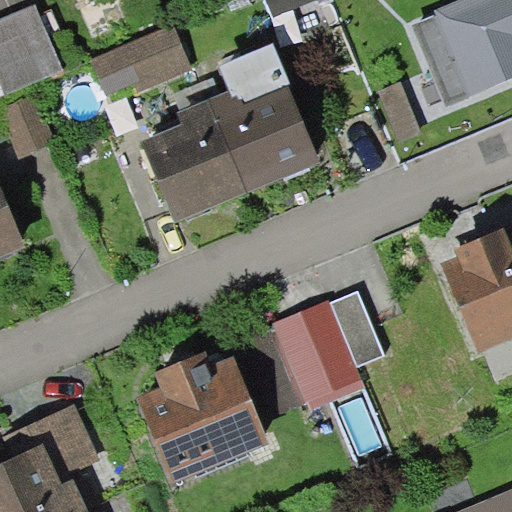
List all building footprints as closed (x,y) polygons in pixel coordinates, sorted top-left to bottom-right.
[(266,0),(273,16),(313,0),(266,0)] [(413,24),(447,105),(511,78),(511,0),(455,0),(435,8),(437,15),(413,24)] [(37,3),(0,18),(0,82),(4,93),(64,68),(37,3)] [(139,92),(193,69),(173,23),(91,58),(106,94),(135,81),(139,92)] [(228,89),(210,97),(248,190),(321,161),(289,86),(291,85),(273,42),(218,64),(228,89)] [(400,82),(379,91),(400,142),(422,133),(400,82)] [(35,94),(0,108),(19,155),(53,142),(35,94)] [(248,190),(210,97),(177,110),(182,122),(140,138),(174,220),(248,190)] [(0,258),(25,248),(0,188),(0,258)] [(457,255),(441,262),(479,352),(511,338),(511,232),(508,235),(505,227),(454,247),(457,255)] [(358,291),(331,302),(358,367),(386,356),(358,291)] [(310,410),(366,386),(358,367),(331,302),(330,299),(273,323),(306,402),(310,410)] [(306,402),(273,323),(239,336),(272,416),(306,402)] [(161,384),(138,393),(174,481),(270,443),(233,354),(212,362),(206,350),(155,370),(161,384)] [(4,437),(14,458),(43,445),(61,483),(73,477),(72,473),(100,460),(75,404),(4,437)] [(0,511),(84,511),(88,510),(73,477),(61,483),(43,445),(14,458),(0,464),(0,511)] [(511,511),(511,488),(454,511),(511,511)]
